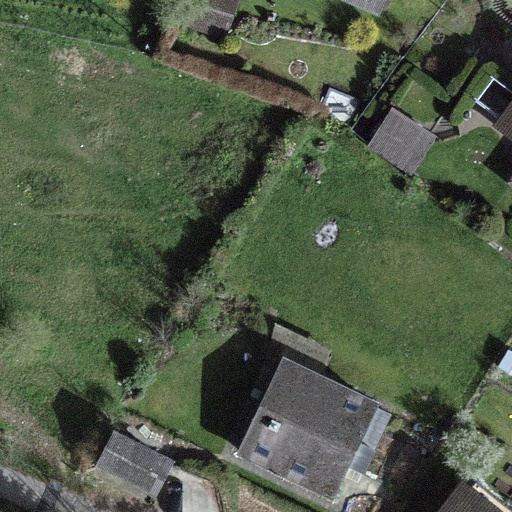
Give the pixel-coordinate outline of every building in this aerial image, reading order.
[(238,0),(189,0),(181,21),(222,38),(238,0)] [(369,0),(340,0),(365,10),(369,0)] [(429,141),(391,117),(373,146),(411,170),(429,141)] [(381,424),(301,379),(253,461),(333,507),(381,424)] [(176,462),(127,434),(106,471),(156,498),(176,462)] [(483,511),(468,499),(457,511),(483,511)]
